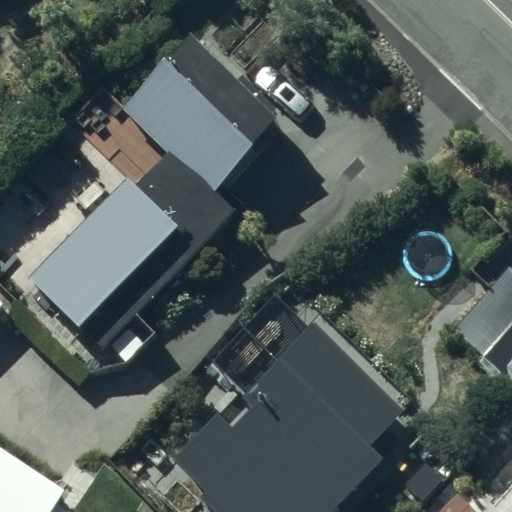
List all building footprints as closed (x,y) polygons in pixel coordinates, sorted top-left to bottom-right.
[(0,263),(0,280),(97,370),(312,140),(206,43),(0,263)] [(511,350),(511,276),(475,317),(511,350)] [(0,314),(8,306),(0,297),(0,314)] [(165,473),(204,511),(347,511),(389,471),(280,360),(165,473)] [(0,511),(59,511),(0,463),(0,511)]
